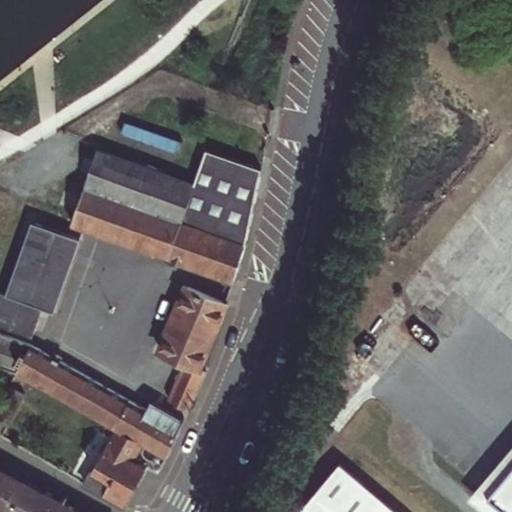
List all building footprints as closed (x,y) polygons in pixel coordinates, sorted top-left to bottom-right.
[(254,207),(260,171),(209,154),(197,189),(98,153),(72,226),(233,284),(245,244),(254,207)] [(84,237),(33,220),(9,290),(3,288),(0,297),(0,319),(37,333),(47,304),(60,308),(84,237)] [(199,368),(226,305),(189,290),(163,354),(186,366),(171,401),(187,411),(206,370),(199,368)] [(165,459),(182,423),(152,405),(147,412),(30,342),(0,332),(0,368),(18,374),(20,372),(116,429),(143,445),(165,459)] [(28,395),(14,386),(0,411),(0,419),(12,426),(28,395)] [(116,429),(83,487),(94,493),(113,503),(123,509),(145,469),(134,462),(143,445),(116,429)] [(317,498),(305,511),(396,511),(342,466),(317,498)] [(511,511),(511,474),(491,498),(508,511),(511,511)] [(7,475),(0,486),(0,511),(1,511),(12,511),(27,486),(7,475)] [(35,511),(45,495),(27,486),(12,511),(35,511)] [(58,511),(63,505),(45,495),(35,511),(58,511)]
